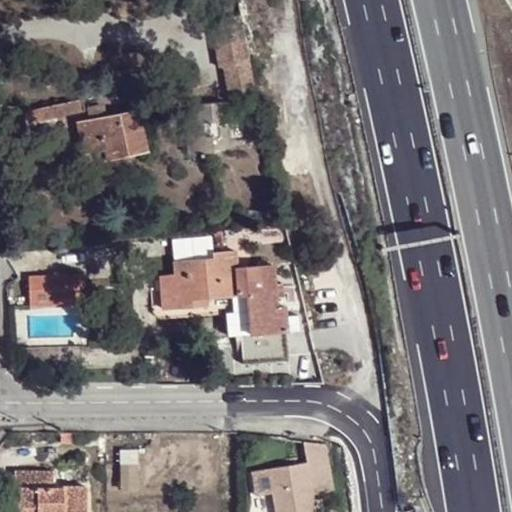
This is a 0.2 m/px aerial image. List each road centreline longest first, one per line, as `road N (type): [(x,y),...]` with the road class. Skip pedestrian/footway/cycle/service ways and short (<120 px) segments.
road 1 (motorway): [(368,0),(471,511)]
road 2 (residential): [(0,395),(321,398),(364,424),(380,459),(385,511)]
road 3 (track): [(364,424),(362,370),(283,0)]
road 4 (motorway): [(511,340),(472,107),(444,0)]
